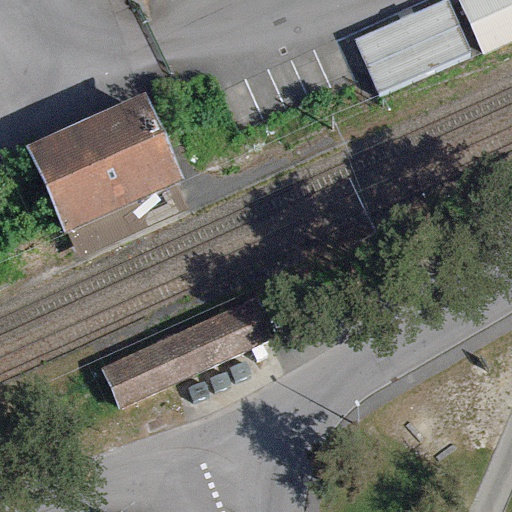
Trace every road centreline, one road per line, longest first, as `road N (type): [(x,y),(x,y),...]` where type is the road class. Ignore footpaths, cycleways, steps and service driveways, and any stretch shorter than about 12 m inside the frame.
road 1 (residential): [(511,278),(234,449)]
road 2 (unclassified): [(21,0),(51,47),(98,68),(240,0)]
road 3 (residential): [(234,449),(44,511)]
